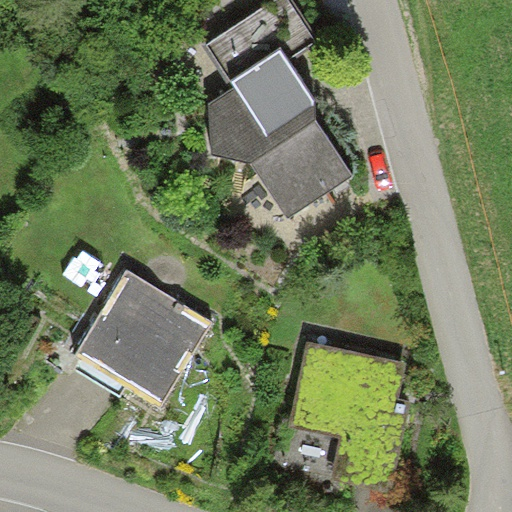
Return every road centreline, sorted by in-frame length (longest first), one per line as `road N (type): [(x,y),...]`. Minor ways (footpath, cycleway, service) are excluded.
road 1 (residential): [(367,0),(478,398),(487,511)]
road 2 (residential): [(117,511),(40,480),(0,475)]
